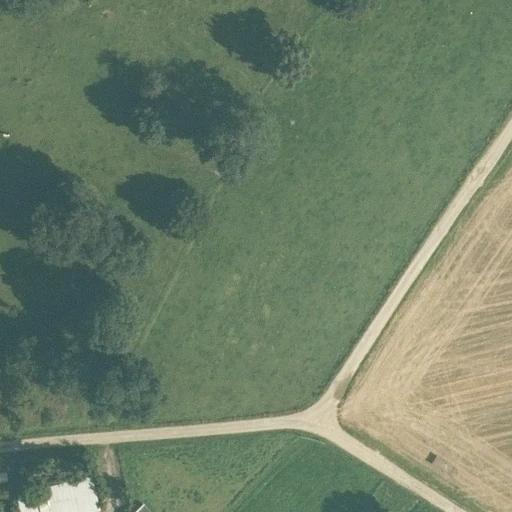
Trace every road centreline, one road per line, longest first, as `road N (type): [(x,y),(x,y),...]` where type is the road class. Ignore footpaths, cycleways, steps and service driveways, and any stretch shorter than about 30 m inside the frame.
road 1 (track): [(127,439),(316,417),(511,121)]
road 2 (track): [(457,511),(316,417)]
road 3 (residential): [(0,449),(127,439)]
